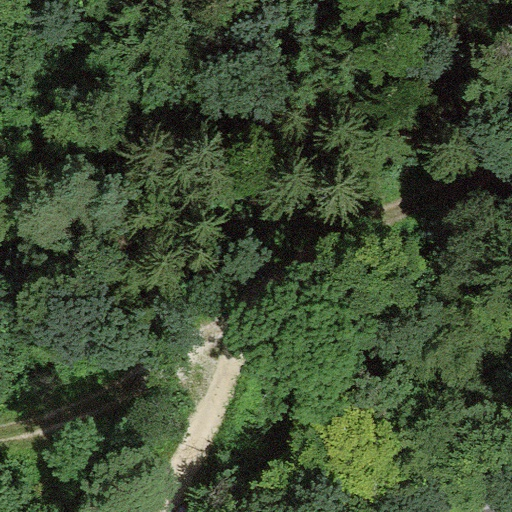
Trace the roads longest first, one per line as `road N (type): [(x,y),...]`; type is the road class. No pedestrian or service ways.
road 1 (track): [(153,511),(183,462),(229,331),(267,278),(511,164)]
road 2 (track): [(229,331),(140,380),(0,437)]
